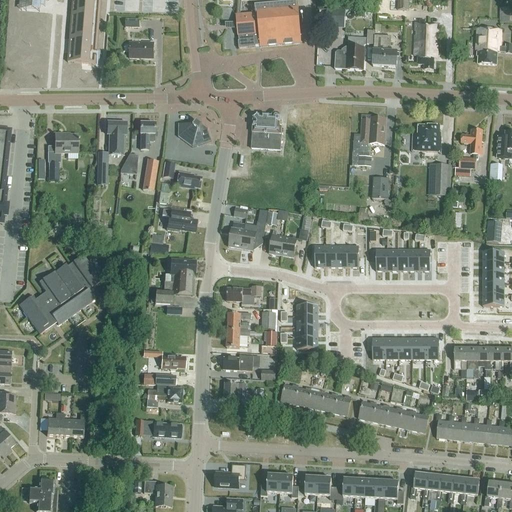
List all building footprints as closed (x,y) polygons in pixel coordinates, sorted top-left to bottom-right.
[(72,0),(68,63),(96,66),(101,0),(72,0)] [(237,0),(236,16),(239,49),(301,43),(298,3),(266,6),(266,0),(237,0)] [(511,8),(500,8),(500,23),(511,22),(511,8)] [(326,28),(345,29),(346,10),(327,9),(326,28)] [(467,11),(464,28),(472,29),(474,12),(467,11)] [(140,20),(126,20),(126,28),(140,29),(140,20)] [(417,57),(417,65),(424,66),(424,70),(433,70),(433,60),(437,60),(438,26),(428,26),(428,24),(414,24),(414,57),(417,57)] [(501,31),(477,30),(476,51),(477,51),(477,57),(479,57),(478,65),(496,66),(497,53),(505,54),(511,55),(511,53),(511,45),(506,46),(506,48),(500,48),(501,31)] [(363,45),(368,45),(369,31),(367,31),(367,39),(348,38),(347,52),(338,52),(335,54),(334,69),(362,71),(363,45)] [(369,31),(368,45),(374,46),(373,52),(372,67),(396,69),(397,53),(390,52),(390,38),(374,37),(375,31),(369,31)] [(129,59),(154,60),(154,45),(130,44),(129,59)] [(280,151),(282,127),(280,127),(280,117),(278,114),(275,114),(272,116),(272,117),(257,116),(254,119),(253,133),(252,149),(280,151)] [(353,153),(352,167),(354,167),(371,168),(371,158),(370,158),(370,146),(385,146),(386,120),(371,119),(371,118),(362,117),(361,136),(355,136),(354,136),(354,142),(353,142),(353,153)] [(179,125),(178,138),(192,149),(212,142),(208,130),(197,122),(194,126),(179,125)] [(107,123),(107,136),(109,136),(109,156),(123,156),(123,137),(126,137),(126,124),(107,123)] [(148,151),(148,147),(149,142),(154,143),(155,124),(140,124),(140,135),(142,135),(141,151),(148,151)] [(412,152),(423,152),(440,153),(441,137),(439,137),(439,127),(425,126),(425,127),(418,126),(418,135),(412,135),(412,152)] [(0,219),(10,131),(0,129),(0,219)] [(471,155),(474,155),(473,160),(461,159),(460,169),(475,170),(476,160),(478,160),(478,155),(482,156),(483,144),(481,144),(482,132),(474,132),(473,137),(462,136),(461,144),(471,145),(471,155)] [(511,151),(511,133),(506,134),(505,139),(499,138),(496,138),(495,159),(498,160),(504,160),(509,160),(510,160),(511,156),(509,156),(507,156),(507,151),(511,151)] [(59,181),(59,163),(61,163),(61,154),(78,154),(78,137),(63,137),(63,135),(55,135),(55,147),(48,147),(48,163),(48,181),(59,181)] [(137,175),(137,155),(124,155),(123,174),(137,175)] [(153,193),(158,163),(147,161),(142,191),(153,193)] [(175,165),(164,164),(162,179),(173,180),(175,165)] [(451,166),(429,165),(429,197),(451,197),(451,166)] [(503,166),(490,166),(489,182),(502,183),(503,166)] [(193,176),(178,174),(176,188),(193,191),(194,189),(199,190),(201,179),(193,178),(193,176)] [(388,200),(389,180),(374,179),(373,200),(384,200),(388,200)] [(236,208),(234,218),(246,220),(248,211),(236,208)] [(368,218),(368,211),(359,210),(358,224),(378,226),(379,220),(368,218)] [(190,214),(184,213),(172,212),(171,217),(168,217),(166,232),(179,234),(179,232),(195,234),(197,222),(189,221),(190,214)] [(278,215),(268,213),(266,225),(277,227),(278,215)] [(298,241),(307,242),(311,219),(302,217),(298,241)] [(264,241),(266,224),(258,223),(257,227),(245,225),(244,232),(241,250),(253,252),(256,239),(264,241)] [(486,243),(501,244),(502,224),(488,223),(486,243)] [(241,250),(244,232),(232,230),(229,248),(241,250)] [(282,257),(286,239),(276,237),(277,233),(274,232),(270,255),(282,257)] [(282,257),(294,259),(297,241),(286,239),(282,257)] [(155,254),(167,255),(168,247),(150,244),(149,257),(155,257),(155,254)] [(315,246),(315,267),(327,267),(327,246),(315,246)] [(327,246),(327,267),(337,267),(337,246),(327,246)] [(337,246),(337,267),(348,267),(348,246),(337,246)] [(348,246),(348,267),(359,267),(359,246),(348,246)] [(149,256),(150,248),(142,247),(141,255),(149,256)] [(376,249),(376,270),(387,270),(387,249),(376,249)] [(387,249),(387,270),(398,270),(398,249),(387,249)] [(398,249),(398,270),(409,270),(409,249),(398,249)] [(409,249),(409,270),(420,270),(420,249),(409,249)] [(420,249),(420,270),(431,270),(431,249),(420,249)] [(483,254),(483,265),(504,265),(504,254),(483,254)] [(95,301),(88,291),(101,282),(82,256),(72,264),(67,268),(65,266),(52,275),(52,274),(38,283),(45,293),(35,301),(32,297),(19,306),(40,336),(45,332),(43,329),(51,323),(54,320),(58,327),(95,301)] [(172,296),(175,296),(194,297),(195,262),(171,261),(170,276),(165,276),(165,282),(165,294),(156,293),(155,305),(172,306),(172,296)] [(483,265),(483,276),(504,276),(504,265),(483,265)] [(453,283),(453,269),(444,268),(443,293),(454,293),(455,283),(453,283)] [(423,280),(431,282),(433,273),(425,271),(423,280)] [(425,295),(428,281),(392,273),(389,287),(425,295)] [(483,276),(483,287),(504,287),(504,276),(483,276)] [(483,287),(482,297),(503,298),(504,287),(483,287)] [(252,288),(252,298),(253,298),(254,298),(259,298),(262,298),(262,288),(259,288),(253,288),(252,288)] [(228,290),(227,303),(242,303),(242,307),(253,307),(254,298),(253,298),(252,298),(251,298),(252,291),(228,290)] [(482,297),(482,308),(503,309),(503,298),(482,297)] [(298,306),(298,318),(319,318),(319,307),(298,306)] [(166,315),(181,316),(181,309),(166,308),(166,315)] [(228,331),(240,331),(241,320),(251,321),(251,315),(242,314),(241,316),(229,315),(228,331)] [(276,315),(262,314),(261,330),(275,331),(276,315)] [(298,318),(298,328),(319,329),(319,318),(298,318)] [(298,328),(297,339),(318,339),(319,329),(298,328)] [(250,331),(240,331),(228,331),(227,350),(240,350),(240,337),(250,338),(250,331)] [(261,346),(261,354),(276,355),(277,344),(277,333),(272,333),(272,340),(271,340),(270,347),(261,346)] [(297,339),(297,350),(318,351),(318,339),(297,339)] [(372,340),(372,361),(386,361),(386,340),(372,340)] [(386,340),(386,361),(399,361),(399,340),(386,340)] [(399,340),(399,361),(412,361),(412,340),(399,340)] [(412,340),(412,361),(425,361),(425,340),(412,340)] [(425,340),(425,361),(439,361),(439,340),(425,340)] [(467,380),(467,363),(467,350),(455,350),(455,363),(462,363),(462,380),(467,380)] [(479,380),(479,369),(479,350),(467,350),(467,363),(474,363),(474,380),(479,380)] [(491,363),(491,350),(479,350),(479,369),(485,369),(485,380),(491,380),(491,371),(491,363)] [(503,350),(491,350),(491,363),(496,363),(496,371),(498,371),(498,380),(503,380),(503,363),(503,350)] [(511,363),(511,371),(511,380),(511,350),(503,350),(503,363),(511,363)] [(0,363),(10,364),(11,353),(0,352),(0,363)] [(185,370),(185,359),(180,358),(180,356),(165,356),(165,353),(155,353),(155,358),(161,358),(161,370),(170,370),(171,373),(174,373),(175,370),(185,370)] [(239,360),(225,359),(224,371),(253,372),(253,358),(239,357),(239,360)] [(0,374),(10,375),(10,364),(0,363),(0,374)] [(275,382),(275,373),(262,373),(262,382),(275,382)] [(0,385),(9,386),(10,375),(0,374),(0,385)] [(143,386),(157,386),(168,387),(175,387),(176,377),(143,376),(143,386)] [(256,400),(256,392),(250,392),(250,393),(241,392),(242,391),(239,391),(239,385),(225,384),(225,401),(241,402),(241,400),(256,400)] [(168,387),(157,386),(156,392),(148,391),(147,408),(157,409),(157,401),(167,401),(167,403),(182,404),(182,389),(168,389),(168,387)] [(294,406),(298,389),(299,387),(293,386),(293,388),(285,386),(282,403),(294,406)] [(306,391),(298,389),(294,406),(308,409),(312,392),(312,390),(306,389),(306,391)] [(479,391),(479,401),(491,402),(491,392),(479,391)] [(312,392),(308,409),(321,412),(325,395),(325,393),(320,392),(319,394),(312,392)] [(332,397),(325,395),(321,412),(334,415),(338,398),(338,396),(333,394),(332,397)] [(0,405),(15,406),(15,396),(0,395),(0,405)] [(338,398),(334,415),(347,418),(351,401),(352,399),(346,397),(345,400),(338,398)] [(372,423),(376,406),(377,404),(371,403),(370,405),(363,404),(359,420),(372,423)] [(15,406),(0,405),(0,415),(14,416),(15,406)] [(384,408),(376,406),(372,423),(386,426),(390,410),(390,407),(384,406),(384,408)] [(397,411),(390,410),(386,426),(399,429),(403,412),(403,410),(397,408),(397,411)] [(410,414),(403,412),(399,429),(412,432),(416,415),(416,413),(410,411),(410,414)] [(423,417),(416,415),(412,432),(425,435),(429,418),(430,416),(423,414),(423,417)] [(59,438),(60,415),(56,415),(55,421),(47,420),(46,437),(59,438)] [(60,415),(59,438),(71,439),(72,422),(64,421),(64,415),(60,415)] [(79,422),(72,422),(71,439),(83,439),(84,416),(80,416),(79,422)] [(448,441),(449,423),(442,422),(442,416),(438,416),(437,423),(439,423),(437,440),(448,441)] [(450,417),(449,423),(448,441),(460,442),(462,425),(454,424),(455,418),(450,417)] [(462,425),(460,442),(473,443),(474,426),(467,425),(467,419),(462,418),(462,425)] [(475,420),(474,426),(473,443),(485,444),(487,427),(479,426),(480,420),(475,420)] [(487,427),(485,444),(498,446),(500,428),(492,427),(492,422),(488,421),(487,427)] [(136,422),(135,437),(143,438),(144,437),(153,437),(153,438),(179,440),(181,440),(182,427),(154,425),(154,423),(136,422)] [(500,422),(500,428),(498,446),(511,447),(511,429),(504,429),(505,423),(500,422)] [(0,435),(0,448),(7,456),(11,453),(9,450),(15,445),(0,427),(0,434),(1,435),(0,435)] [(216,474),(215,489),(239,490),(239,482),(245,482),(246,467),(232,467),(232,475),(216,474)] [(412,490),(411,499),(416,500),(417,491),(425,491),(427,492),(429,476),(416,475),(414,490),(412,490)] [(261,486),(261,497),(267,498),(268,494),(280,495),(281,477),(268,476),(267,486),(261,486)] [(425,491),(424,500),(428,501),(429,492),(437,493),(440,493),(442,478),(429,476),(427,492),(425,491)] [(281,477),(280,495),(292,496),(292,499),(298,500),(299,488),(293,488),(293,478),(281,477)] [(306,478),(305,497),(318,497),(319,479),(306,478)] [(437,493),(436,502),(441,502),(442,493),(450,494),(452,495),(454,479),(442,478),(440,493),(437,493)] [(319,479),(318,497),(330,498),(330,501),(336,501),(337,489),(331,489),(331,480),(319,479)] [(450,494),(449,503),(454,504),(455,495),(463,496),(465,496),(467,481),(454,479),(452,495),(450,494)] [(337,489),(336,501),(343,502),(343,499),(355,499),(356,481),(344,481),(343,490),(337,489)] [(356,481),(355,499),(365,500),(366,482),(356,481)] [(463,496),(462,505),(466,505),(467,496),(478,497),(479,482),(467,481),(465,496),(463,496)] [(56,511),(57,492),(53,492),(54,483),(39,482),(38,490),(29,489),(28,504),(36,505),(35,511),(56,511)] [(366,482),(365,500),(375,500),(376,482),(366,482)] [(376,482),(375,500),(385,501),(386,483),(376,482)] [(171,509),(172,489),(158,488),(158,483),(144,483),(144,495),(156,495),(155,508),(171,509)] [(386,483),(385,501),(397,502),(397,506),(404,506),(404,493),(398,493),(399,484),(386,483)] [(486,498),(485,507),(489,508),(490,499),(498,500),(501,500),(503,485),(490,483),(488,498),(486,498)] [(498,500),(497,509),(502,509),(503,500),(511,501),(511,485),(503,485),(501,500),(498,500)] [(210,508),(209,511),(239,511),(240,501),(225,500),(225,508),(212,508),(212,509),(210,508)]
